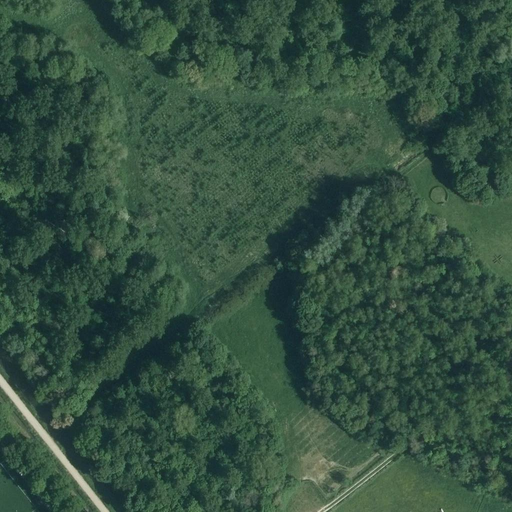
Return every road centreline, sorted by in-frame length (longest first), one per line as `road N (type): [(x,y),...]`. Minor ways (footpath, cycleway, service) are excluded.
road 1 (track): [(511,366),(320,511)]
road 2 (track): [(105,511),(0,379)]
